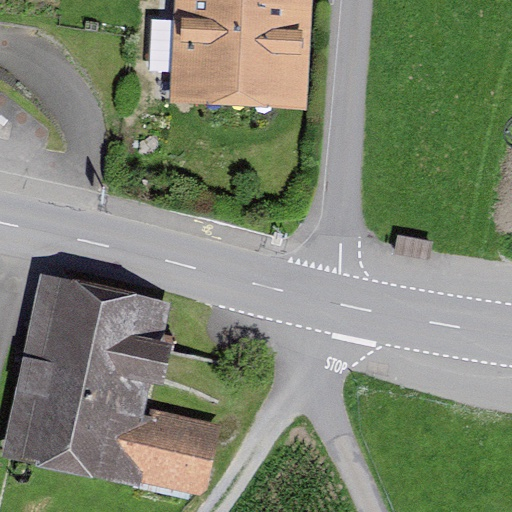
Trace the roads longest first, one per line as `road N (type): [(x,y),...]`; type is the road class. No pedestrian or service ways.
road 1 (secondary): [(0,222),(336,301)]
road 2 (unclassified): [(354,0),(336,301)]
road 3 (secondary): [(336,301),(511,335)]
road 4 (track): [(307,356),(377,511)]
